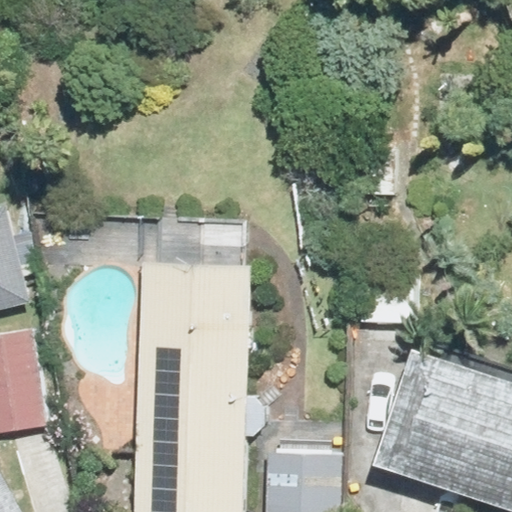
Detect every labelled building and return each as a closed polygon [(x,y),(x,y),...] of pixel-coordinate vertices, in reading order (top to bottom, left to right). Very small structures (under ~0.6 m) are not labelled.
[(511,120),(493,120),(491,171),(511,171),(511,120)] [(0,216),(0,316),(44,307),(22,212),(0,216)] [(87,220),(84,256),(149,261),(151,224),(87,220)] [(162,262),(145,511),(254,511),(270,269),(162,262)] [(0,336),(0,428),(1,433),(55,425),(42,331),(0,336)] [(511,376),(436,350),(398,460),(511,499),(511,376)] [(41,511),(0,436),(0,511),(41,511)] [(280,454),(279,511),(350,511),(352,455),(280,454)]
